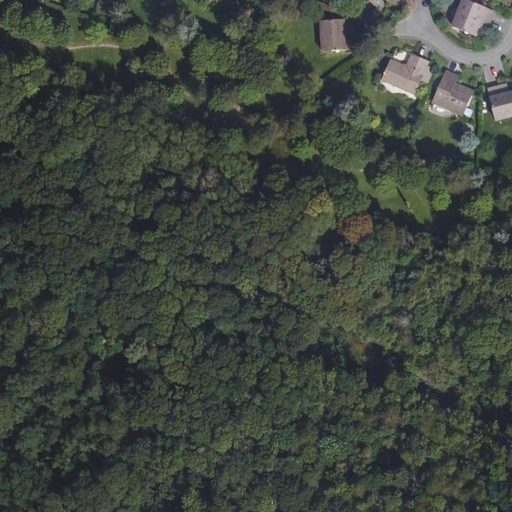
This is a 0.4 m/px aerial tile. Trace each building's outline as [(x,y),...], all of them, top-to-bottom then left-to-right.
[(366,0),(381,11),(390,0),(366,0)] [(475,36),(480,26),(481,22),(490,25),(495,13),(465,0),(464,0),(454,27),(475,36)] [(322,22),(322,40),(328,40),(328,51),(346,50),(346,40),(346,34),(355,34),(355,20),(322,22)] [(422,79),(431,83),(437,70),(427,66),(429,62),(412,55),(407,66),(392,60),(384,79),(415,93),(422,79)] [(452,81),(455,75),(447,72),(434,102),(463,115),(474,91),(456,83),(452,81)] [(504,94),(502,86),(489,89),(497,121),(511,117),(511,92),(509,93),(504,94)]
